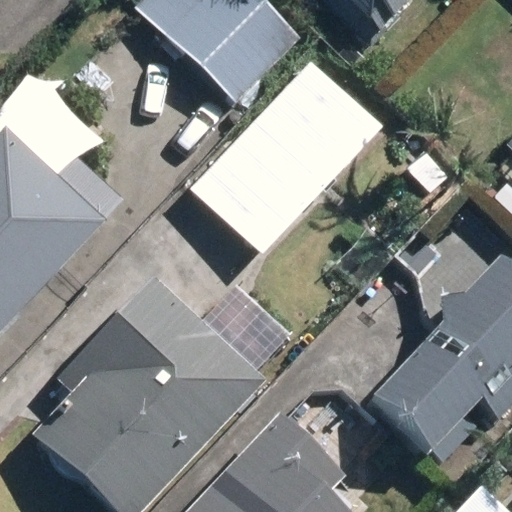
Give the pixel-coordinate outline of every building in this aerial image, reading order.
[(286,50),(232,0),(142,0),(122,22),(223,117),(286,50)] [(410,0),(306,0),(357,52),(410,0)] [(371,145),(299,74),(177,199),(250,270),(371,145)] [(0,331),(106,214),(63,175),(86,150),(28,98),(0,128),(0,331)] [(511,138),(495,157),(511,173),(511,138)] [(484,440),(511,407),(511,304),(478,274),(351,419),(412,473),(460,419),(484,440)] [(239,391),(273,352),(221,300),(180,340),(137,297),(58,376),(71,388),(34,431),(43,438),(23,461),(80,511),(153,511),(250,401),(239,391)] [(311,511),(323,500),(260,438),(186,511),(311,511)]
